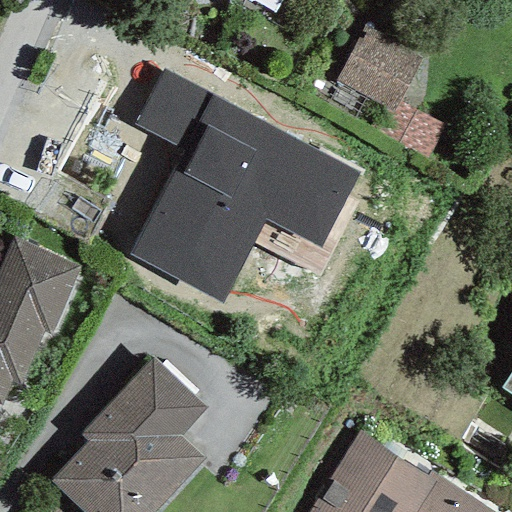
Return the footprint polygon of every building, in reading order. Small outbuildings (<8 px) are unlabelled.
[(426,58),(364,26),(335,83),(395,115),(385,133),(430,156),(445,127),(402,104),(426,58)] [(185,153),(129,256),(221,305),(265,220),(319,249),(358,173),(164,70),(133,125),(185,153)] [(79,266),(11,237),(0,263),(0,406),(1,407),(11,383),(22,386),(43,333),(50,336),(79,266)] [(511,350),(511,370),(500,388),(511,395),(511,347),(511,349),(511,350)] [(206,409),(151,357),(79,435),(87,441),(49,480),(82,511),(153,511),(204,459),(180,437),(206,409)] [(359,433),(309,511),(489,511),(430,471),(428,477),(359,433)]
